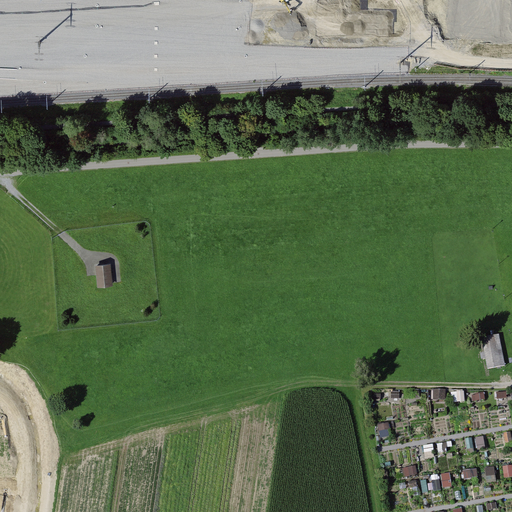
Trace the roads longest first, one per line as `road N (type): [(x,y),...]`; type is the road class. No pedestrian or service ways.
road 1 (track): [(0,172),(511,144)]
road 2 (track): [(370,383),(511,385)]
